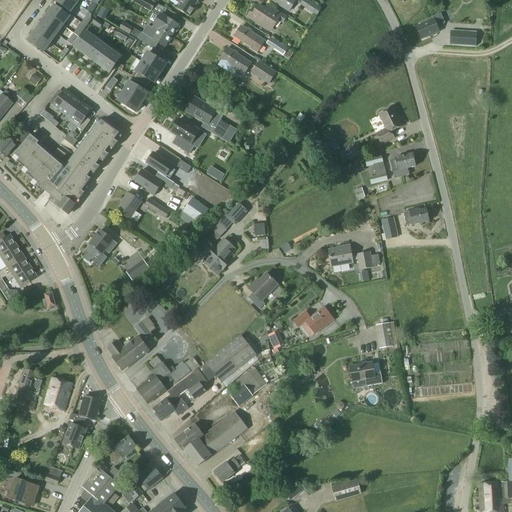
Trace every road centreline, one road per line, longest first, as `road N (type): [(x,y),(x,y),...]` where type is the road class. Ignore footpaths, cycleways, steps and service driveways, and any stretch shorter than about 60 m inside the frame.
road 1 (residential): [(462,511),(480,416),(474,344),(427,135),(379,0)]
road 2 (residential): [(110,386),(159,349),(223,280),(257,264),(305,273),(344,303),(360,329)]
road 3 (residential): [(136,134),(14,42),(37,0)]
road 4 (residential): [(136,134),(222,0)]
road 5 (primary): [(110,386),(49,248)]
road 6 (residential): [(49,248),(83,221),(136,134)]
road 7 (primary): [(212,511),(120,400)]
road 8 (residential): [(63,511),(120,400)]
